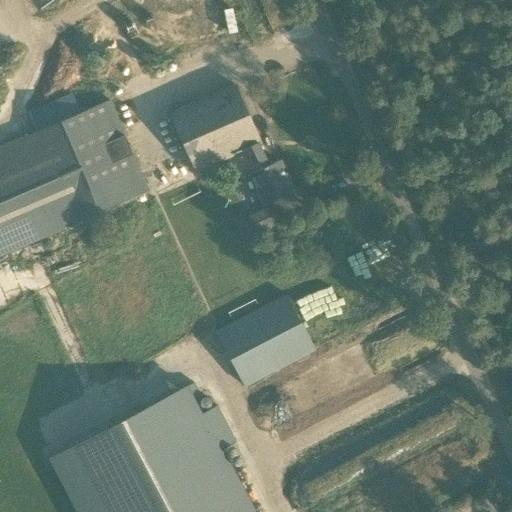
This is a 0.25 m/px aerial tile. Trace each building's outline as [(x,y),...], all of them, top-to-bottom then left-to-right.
[(207,21),(192,0),(111,0),(63,33),(105,93),(207,21)] [(235,86),(170,115),(195,172),(228,159),(237,180),(250,174),(264,205),(292,193),(278,161),(268,165),(258,143),(260,143),(235,86)] [(0,146),(0,256),(151,191),(111,99),(0,146)] [(235,222),(243,240),(281,222),(273,205),(235,222)] [(216,331),(246,387),(316,350),(286,294),(216,331)] [(183,381),(42,455),(71,511),(250,511),(219,450),(200,414),(183,381)] [(373,471),(457,428),(446,405),(352,452),(361,470),(370,466),(373,471)] [(235,442),(216,406),(200,414),(219,450),(235,442)]
